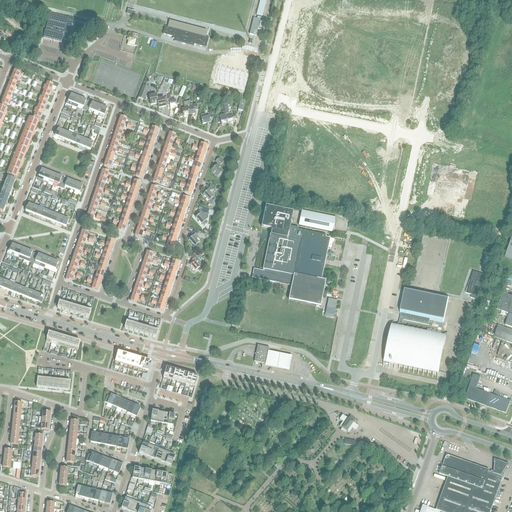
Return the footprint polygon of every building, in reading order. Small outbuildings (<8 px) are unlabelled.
[(68,41),(73,21),(67,19),(68,18),(50,13),(43,38),(61,43),(62,39),(68,41)] [(256,36),(258,29),(260,20),(254,18),(249,34),(256,36)] [(165,26),(163,34),(173,37),(172,39),(174,39),(174,41),(193,46),(194,44),(206,48),(209,37),(206,37),(206,36),(168,26),(168,27),(165,26)] [(6,32),(5,34),(14,41),(15,39),(6,32)] [(137,46),(140,35),(133,33),(132,37),(129,37),(127,44),(135,46),(135,45),(137,46)] [(245,88),(249,74),(219,66),(216,81),(245,88)] [(12,75),(19,78),(20,76),(19,75),(20,72),(14,70),(12,75)] [(18,90),(18,88),(15,87),(16,83),(10,81),(8,87),(15,89),(18,90)] [(44,88),(51,91),(53,85),(47,82),(46,86),(45,85),(44,88)] [(144,100),(149,88),(143,85),(138,98),(144,100)] [(49,96),(51,91),(44,88),(43,90),(44,90),(43,94),(49,96)] [(10,98),(12,94),(5,92),(3,98),(10,100),(11,98),(10,98)] [(73,103),(76,96),(71,94),(70,97),(68,97),(67,101),(73,103)] [(170,94),(168,95),(170,108),(177,107),(175,100),(175,101),(175,99),(171,99),(170,94)] [(157,99),(156,95),(149,96),(151,105),(158,104),(157,99)] [(77,108),(78,105),(81,98),(76,96),(73,103),(72,106),(77,108)] [(158,104),(159,108),(166,107),(165,105),(168,104),(167,97),(157,99),(158,104)] [(10,103),(10,100),(3,98),(1,103),(7,106),(8,102),(10,103)] [(85,111),(89,102),(86,101),(86,100),(81,98),(78,105),(83,107),(82,110),(85,111)] [(44,107),(46,102),(39,99),(38,101),(40,102),(38,105),(44,107)] [(188,109),(189,115),(195,114),(195,111),(198,110),(197,105),(193,106),(193,104),(189,105),(189,101),(186,102),(188,109)] [(94,112),(97,104),(92,102),(92,103),(89,102),(85,111),(88,112),(89,110),(94,112)] [(183,117),(189,115),(188,109),(186,102),(184,102),(185,106),(184,106),(185,109),(182,110),(182,113),(179,114),(179,117),(183,116),(183,117)] [(105,118),(107,112),(106,112),(107,108),(102,106),(99,114),(98,116),(105,118)] [(40,119),(42,113),(35,110),(34,112),(35,113),(34,116),(40,119)] [(227,110),(225,111),(226,118),(227,124),(234,122),(233,120),(236,119),(235,115),(232,116),(231,113),(228,114),(227,110)] [(225,111),(222,111),(223,115),(216,117),(218,123),(221,123),(221,125),(227,124),(226,118),(225,111)] [(210,118),(215,117),(214,112),(208,113),(209,117),(206,117),(205,113),(200,115),(201,118),(201,119),(202,124),(211,123),(210,118)] [(118,122),(125,125),(127,118),(120,116),(118,122)] [(26,125),(37,129),(37,127),(36,127),(39,121),(29,117),(26,125)] [(123,131),(125,125),(118,122),(116,129),(123,131)] [(36,130),(37,129),(26,125),(23,132),(33,135),(36,129),(36,130)] [(61,130),(62,127),(60,126),(59,126),(58,129),(56,128),(55,132),(56,132),(55,136),(60,138),(63,131),(61,130)] [(150,133),(156,135),(158,129),(152,127),(150,133)] [(114,135),(120,137),(123,131),(116,129),(114,135)] [(70,142),(73,134),(74,132),(69,130),(68,133),(65,140),(70,142)] [(31,141),(33,135),(23,132),(21,139),(31,143),(32,142),(31,141)] [(167,139),(173,141),(176,134),(169,132),(167,139)] [(154,141),(156,135),(150,133),(148,139),(154,141)] [(118,143),(120,137),(114,135),(112,141),(118,143)] [(31,144),(31,143),(21,139),(18,146),(28,149),(30,144),(31,144)] [(148,139),(146,145),(152,147),(154,141),(148,139)] [(171,147),(173,141),(167,139),(165,145),(171,147)] [(88,140),(85,148),(90,150),(92,146),(94,147),(95,143),(88,140)] [(116,149),(118,143),(112,141),(110,147),(116,149)] [(199,149),(205,151),(207,145),(201,143),(199,149)] [(150,154),(152,147),(146,145),(144,151),(150,154)] [(169,153),(171,147),(165,145),(163,151),(169,153)] [(25,155),(28,149),(18,146),(15,153),(26,157),(26,156),(25,155)] [(114,155),(116,149),(110,147),(108,153),(114,155)] [(203,158),(205,151),(199,149),(197,155),(203,158)] [(148,160),(150,154),(144,151),(142,158),(148,160)] [(167,159),(169,153),(163,151),(161,157),(167,159)] [(25,158),(26,157),(15,153),(13,160),(22,164),(24,158),(25,158)] [(112,161),(114,155),(108,153),(106,159),(112,161)] [(201,164),(203,158),(197,155),(195,162),(201,164)] [(165,165),(167,159),(161,157),(159,163),(165,165)] [(219,166),(224,162),(220,157),(215,161),(219,166)] [(146,166),(148,160),(142,158),(140,164),(146,166)] [(110,168),(112,161),(106,159),(104,166),(110,168)] [(20,170),(22,164),(13,160),(10,167),(20,171),(21,170),(20,170)] [(199,170),(201,164),(195,162),(193,168),(199,170)] [(163,172),(165,165),(159,163),(157,169),(163,172)] [(144,172),(146,166),(140,164),(138,170),(144,172)] [(217,177),(223,172),(217,165),(211,170),(217,177)] [(20,172),(20,171),(10,167),(7,174),(17,178),(19,172),(20,172)] [(197,176),(199,170),(193,168),(191,174),(197,176)] [(44,178),(47,171),(41,169),(40,172),(39,172),(37,176),(44,178)] [(161,178),(163,172),(157,169),(155,176),(161,178)] [(100,176),(107,178),(109,172),(102,170),(100,176)] [(138,170),(135,176),(142,178),(144,172),(138,170)] [(48,182),(48,181),(52,173),(47,171),(44,178),(43,180),(48,182)] [(55,184),(58,175),(52,173),(48,181),(55,184)] [(195,182),(197,176),(191,174),(189,180),(195,182)] [(61,188),(64,179),(62,178),(62,177),(58,175),(55,184),(58,185),(58,187),(61,188)] [(105,184),(107,178),(100,176),(98,182),(105,184)] [(159,184),(161,178),(155,176),(153,182),(159,184)] [(1,193),(9,196),(16,180),(8,177),(1,193)] [(70,189),(73,181),(67,179),(67,180),(64,179),(61,188),(64,189),(65,187),(70,189)] [(140,182),(134,180),(132,187),(138,189),(140,182)] [(193,188),(195,182),(189,180),(186,186),(193,188)] [(102,191),(105,184),(98,182),(96,188),(102,191)] [(78,183),(75,191),(81,193),(83,189),(81,189),(83,185),(78,183)] [(215,190),(216,185),(211,183),(210,187),(207,190),(208,191),(203,195),(209,201),(211,204),(216,200),(209,192),(212,189),(215,190)] [(149,192),(156,194),(158,188),(151,186),(149,192)] [(191,195),(193,188),(186,186),(184,193),(191,195)] [(136,195),(138,189),(132,187),(130,193),(136,195)] [(100,197),(102,191),(96,188),(94,195),(100,197)] [(153,201),(156,194),(149,192),(147,198),(153,201)] [(0,210),(3,212),(9,196),(1,193),(0,196),(0,210)] [(134,201),(136,195),(130,193),(128,199),(134,201)] [(98,203),(100,197),(94,195),(92,201),(98,203)] [(181,203),(187,205),(189,198),(183,196),(181,203)] [(151,207),(153,201),(147,198),(145,205),(151,207)] [(132,207),(134,201),(128,199),(126,205),(132,207)] [(96,209),(98,203),(92,201),(90,207),(96,209)] [(31,213),(34,205),(27,203),(25,207),(27,207),(25,211),(31,213)] [(185,211),(187,205),(181,203),(179,209),(185,211)] [(130,213),(132,207),(126,205),(124,211),(130,213)] [(149,213),(151,207),(145,205),(143,211),(149,213)] [(208,213),(210,209),(200,206),(199,210),(200,210),(197,213),(199,215),(196,218),(201,224),(202,224),(204,226),(207,222),(205,220),(208,219),(205,215),(203,217),(200,214),(203,211),(208,213)] [(289,232),(290,227),(293,212),(266,206),(261,227),(271,229),(289,232)] [(94,215),(96,209),(90,207),(88,213),(94,215)] [(183,217),(185,211),(179,209),(177,215),(183,217)] [(128,219),(130,213),(124,211),(122,217),(128,219)] [(147,219),(149,213),(143,211),(141,217),(147,219)] [(333,233),(336,218),(301,211),(298,226),(333,233)] [(92,222),(94,215),(88,213),(86,219),(92,222)] [(181,223),(183,217),(177,215),(175,221),(181,223)] [(64,217),(61,225),(66,227),(67,223),(69,224),(71,220),(64,217)] [(126,226),(128,219),(122,217),(120,223),(126,226)] [(145,225),(147,219),(141,217),(139,223),(145,225)] [(179,229),(181,223),(175,221),(173,227),(179,229)] [(124,232),(126,226),(120,223),(117,230),(124,232)] [(143,231),(145,225),(139,223),(137,229),(143,231)] [(177,236),(179,229),(173,227),(171,233),(177,236)] [(301,235),(301,231),(298,230),(298,228),(290,227),(289,232),(271,229),(270,237),(263,270),(265,270),(265,271),(278,274),(279,271),(294,274),(299,246),(300,246),(301,240),(302,235),(301,235)] [(141,238),(143,231),(137,229),(135,236),(141,238)] [(80,236),(86,238),(89,232),(82,230),(80,236)] [(200,235),(201,232),(194,230),(193,232),(190,235),(192,237),(189,240),(194,246),(200,241),(197,238),(196,239),(193,236),(194,235),(195,236),(196,234),(200,235)] [(292,286),(289,300),(321,306),(326,281),(321,280),(324,268),(328,247),(331,248),(332,242),(333,242),(334,239),(330,239),(325,238),(326,236),(301,231),(301,235),(302,235),(301,240),(300,246),(299,246),(294,274),(292,286)] [(175,242),(177,236),(171,233),(168,240),(175,242)] [(84,245),(86,238),(80,236),(78,243),(84,245)] [(106,245),(112,247),(115,241),(108,239),(106,245)] [(173,248),(175,242),(168,240),(166,246),(173,248)] [(82,251),(84,245),(78,243),(76,249),(82,251)] [(14,253),(17,246),(12,244),(11,247),(9,247),(8,251),(14,253)] [(110,253),(112,247),(106,245),(104,251),(110,253)] [(23,260),(27,250),(22,248),(19,255),(18,258),(23,260)] [(80,257),(82,251),(76,249),(74,255),(80,257)] [(31,263),(35,254),(32,252),(27,250),(23,260),(31,263)] [(108,259),(110,253),(104,251),(102,257),(108,259)] [(145,258),(151,260),(153,253),(147,251),(145,258)] [(38,255),(35,254),(31,263),(34,264),(39,266),(43,256),(38,254),(38,255)] [(78,263),(80,257),(74,255),(72,261),(78,263)] [(44,268),(45,265),(48,258),(43,256),(39,266),(44,268)] [(106,266),(108,259),(102,257),(100,263),(106,266)] [(149,266),(151,260),(145,258),(143,264),(149,266)] [(196,260),(194,258),(192,260),(194,263),(190,266),(195,271),(200,267),(199,267),(201,265),(196,260)] [(53,260),(50,267),(57,270),(58,266),(57,266),(58,262),(53,260)] [(171,266),(177,268),(179,262),(173,260),(171,266)] [(76,269),(78,263),(72,261),(70,267),(76,269)] [(104,272),(106,266),(100,263),(98,270),(104,272)] [(147,272),(149,266),(143,264),(140,270),(147,272)] [(175,274),(177,268),(171,266),(169,272),(175,274)] [(74,275),(76,269),(70,267),(68,273),(74,275)] [(278,274),(265,271),(254,269),(252,278),(292,286),(294,274),(279,271),(278,274)] [(102,278),(104,272),(98,270),(96,276),(102,278)] [(145,278),(147,272),(140,270),(138,276),(145,278)] [(476,300),(485,275),(473,271),(466,293),(471,295),(471,298),(476,300)] [(173,281),(175,274),(169,272),(167,279),(173,281)] [(72,282),(74,275),(68,273),(66,280),(72,282)] [(100,284),(102,278),(96,276),(94,282),(100,284)] [(143,284),(145,278),(138,276),(136,282),(143,284)] [(171,287),(173,281),(167,279),(164,285),(171,287)] [(506,281),(502,292),(507,294),(511,283),(506,281)] [(98,290),(100,284),(94,282),(92,288),(98,290)] [(141,291),(143,284),(136,282),(134,288),(141,291)] [(169,293),(171,287),(164,285),(162,291),(169,293)] [(398,325),(402,326),(404,320),(429,325),(430,320),(444,323),(449,296),(405,287),(400,314),(401,314),(398,325)] [(139,297),(141,291),(134,288),(132,295),(139,297)] [(167,299),(169,293),(162,291),(160,297),(167,299)] [(511,295),(507,294),(502,292),(496,309),(511,314),(511,295)] [(39,294),(36,302),(42,304),(43,300),(45,301),(46,297),(39,294)] [(136,303),(139,297),(132,295),(130,301),(136,303)] [(165,305),(167,299),(160,297),(158,303),(165,305)] [(57,308),(63,310),(65,301),(60,299),(57,308)] [(327,317),(334,318),(337,301),(328,299),(327,304),(329,304),(327,317)] [(162,312),(165,305),(158,303),(156,310),(162,312)] [(89,318),(91,309),(86,307),(83,316),(89,318)] [(511,327),(511,314),(501,311),(500,315),(508,317),(505,325),(511,327)] [(130,330),(132,321),(127,319),(124,328),(130,330)] [(402,326),(398,325),(393,324),(385,364),(394,366),(395,364),(437,373),(445,336),(441,336),(442,332),(427,329),(427,333),(402,328),(402,326)] [(511,343),(511,330),(498,326),(494,337),(511,343)] [(150,336),(156,338),(159,329),(153,327),(150,336)] [(46,342),(51,343),(54,334),(49,333),(46,342)] [(77,351),(80,342),(75,340),(72,349),(77,351)] [(266,364),(268,353),(269,348),(258,345),(257,350),(254,362),(266,364)] [(292,356),(269,351),(266,366),(289,371),(292,356)] [(119,367),(122,354),(118,353),(115,361),(114,364),(114,365),(114,366),(119,367)] [(123,368),(127,356),(122,354),(119,367),(123,368)] [(128,370),(132,357),(127,356),(123,368),(128,370)] [(133,371),(136,359),(132,357),(128,370),(133,371)] [(137,372),(141,360),(136,359),(133,371),(137,372)] [(142,374),(145,361),(141,360),(137,372),(142,374)] [(143,374),(147,375),(150,363),(145,361),(142,374),(143,374)] [(167,380),(168,379),(171,369),(166,367),(163,379),(167,380)] [(506,413),(510,401),(476,389),(480,377),(473,374),(465,399),(506,413)] [(194,388),(198,377),(193,375),(190,386),(189,387),(194,388)] [(112,406),(116,397),(111,395),(110,397),(107,396),(104,402),(112,406)] [(117,408),(121,399),(116,397),(112,406),(117,408)] [(121,412),(122,410),(126,401),(121,399),(117,408),(116,410),(121,412)] [(131,403),(130,403),(126,401),(122,410),(126,412),(127,412),(131,403)] [(131,415),(136,405),(130,403),(131,403),(127,412),(126,412),(131,415)] [(136,405),(131,415),(136,417),(141,407),(136,405)] [(346,417),(342,415),(339,420),(342,422),(339,426),(342,428),(340,430),(341,429),(343,431),(346,433),(345,434),(347,431),(349,433),(352,429),(356,431),(359,427),(355,424),(353,422),(355,419),(356,418),(355,418),(353,416),(352,415),(351,415),(350,415),(348,419),(346,417)] [(144,455),(148,445),(143,443),(139,453),(144,455)] [(150,457),(154,447),(148,445),(144,455),(150,457)] [(155,459),(159,449),(154,447),(150,457),(155,459)] [(160,461),(164,451),(159,449),(155,459),(160,461)] [(166,463),(169,454),(164,451),(160,461),(166,463)] [(94,464),(97,455),(92,453),(91,455),(89,454),(86,461),(94,464)] [(169,454),(166,463),(171,466),(175,456),(169,454)] [(99,466),(102,457),(97,455),(94,464),(99,466)] [(482,489),(485,479),(488,471),(489,470),(446,455),(440,474),(448,477),(482,489)] [(104,468),(107,459),(102,457),(99,466),(104,468)] [(112,461),(107,459),(104,468),(109,470),(112,461)] [(113,472),(117,462),(112,460),(112,461),(109,470),(113,472)] [(495,460),(495,472),(503,475),(511,465),(495,460)] [(117,462),(113,472),(119,474),(122,464),(117,462)] [(495,472),(491,471),(491,472),(488,471),(485,479),(500,484),(502,479),(503,480),(504,475),(503,475),(495,472)] [(171,485),(173,475),(162,473),(160,484),(171,485)] [(490,511),(500,484),(485,479),(482,489),(448,477),(436,510),(440,511),(490,511)] [(84,498),(86,488),(78,486),(76,493),(79,494),(78,496),(84,498)] [(127,510),(131,500),(125,498),(121,508),(127,510)] [(131,511),(132,511),(136,502),(131,500),(127,510),(131,511)] [(138,511),(141,504),(136,502),(132,511),(138,511)]
